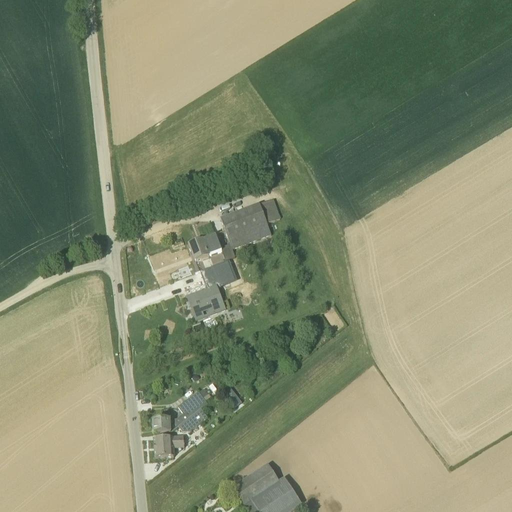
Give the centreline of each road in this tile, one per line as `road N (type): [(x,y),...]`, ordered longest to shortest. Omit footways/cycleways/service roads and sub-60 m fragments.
road 1 (tertiary): [(114,258),(86,0)]
road 2 (tertiary): [(140,511),(114,258)]
road 3 (unclassified): [(0,309),(66,272),(114,258)]
